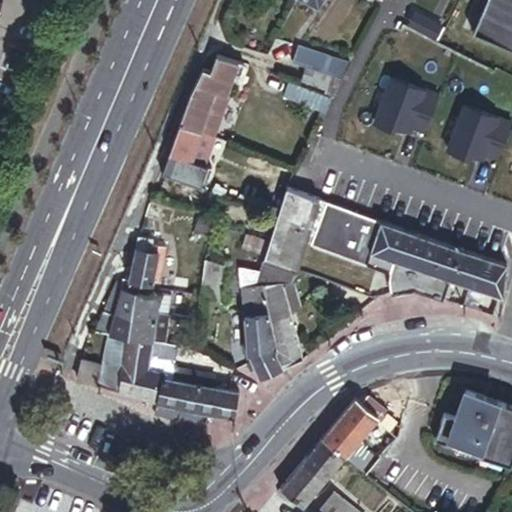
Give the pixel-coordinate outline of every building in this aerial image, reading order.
[(324,0),(290,0),(317,14),(324,0)] [(511,0),(486,0),(468,42),(511,60),(511,0)] [(332,106),(350,70),(297,53),(290,71),(303,75),(298,89),(324,98),(323,103),(287,90),(282,103),(324,119),(330,105),(332,106)] [(207,175),(202,174),(212,145),(214,146),(229,104),(227,103),(230,93),(235,95),(243,72),(214,65),(209,78),(202,76),(190,100),(168,158),(184,164),(179,179),(203,187),(207,175)] [(411,134),(425,139),(439,103),(391,85),(374,130),(392,136),(393,133),(409,138),(411,134)] [(498,166),(511,130),(464,112),(448,157),(465,164),(467,160),(482,166),(484,161),(498,166)] [(318,206),(289,196),(267,268),(294,277),(304,247),(318,206)] [(324,208),(318,206),(304,247),(310,249),(324,208)] [(363,221),(324,208),(310,249),(394,278),(395,275),(402,268),(353,251),(363,221)] [(434,280),(444,249),(363,221),(353,251),(402,268),(416,273),(434,280)] [(236,242),(213,235),(208,249),(231,256),(236,242)] [(132,285),(152,289),(160,257),(151,255),(154,243),(138,237),(134,251),(137,252),(130,284),(132,285)] [(203,264),(223,270),(226,271),(231,256),(208,249),(203,264)] [(468,291),(478,261),(444,249),(434,280),(449,285),(468,291)] [(494,300),(497,301),(508,271),(478,261),(468,291),(494,300)] [(218,305),(223,270),(203,264),(198,301),(218,305)] [(294,277),(267,268),(261,282),(272,285),(284,282),(286,289),(289,290),(294,277)] [(390,290),(392,298),(408,293),(416,273),(402,268),(395,275),(394,278),(390,290)] [(427,300),(434,280),(416,273),(408,293),(427,300)] [(261,282),(243,276),(244,321),(266,317),(261,287),(272,285),(261,282)] [(449,285),(434,280),(427,300),(442,305),(449,285)] [(299,363),(301,362),(288,318),(295,311),(289,290),(286,289),(284,282),(272,285),(261,287),(266,317),(273,342),(281,373),(299,363)] [(151,294),(152,289),(132,285),(131,290),(151,294)] [(124,287),(119,286),(109,309),(118,310),(123,292),(124,287)] [(123,292),(118,310),(157,317),(160,298),(123,292)] [(491,321),(498,324),(504,304),(497,301),(494,300),(493,304),(496,305),(491,321)] [(118,310),(109,309),(97,336),(110,338),(118,310)] [(157,317),(118,310),(110,338),(128,341),(152,345),(157,317)] [(186,322),(195,324),(197,313),(188,312),(186,322)] [(163,347),(168,319),(157,317),(152,345),(163,347)] [(273,342),(266,317),(244,321),(246,360),(269,349),(268,344),(273,342)] [(185,331),(194,332),(195,324),(186,322),(185,331)] [(123,367),(128,341),(110,338),(104,363),(123,367)] [(147,373),(152,345),(128,341),(123,367),(147,373)] [(269,349),(281,373),(273,342),(268,344),(269,349)] [(163,347),(152,345),(147,373),(163,376),(165,370),(170,348),(163,347)] [(172,371),(178,349),(170,348),(165,370),(172,371)] [(260,384),(281,373),(269,349),(246,360),(250,368),(255,375),(260,384)] [(76,381),(97,388),(103,367),(81,363),(76,381)] [(118,395),(123,367),(104,363),(103,367),(97,388),(118,395)] [(232,423),(237,397),(211,391),(163,380),(163,376),(147,373),(123,367),(118,395),(118,397),(171,411),(232,423)] [(250,378),(255,375),(250,368),(246,370),(250,378)] [(172,371),(165,370),(163,376),(163,380),(211,391),(214,380),(172,371)] [(456,418),(444,414),(435,439),(451,445),(453,440),(477,448),(476,453),(505,463),(508,455),(511,456),(511,406),(466,390),(456,418)] [(380,417),(357,398),(324,437),(347,456),(358,443),(380,417)] [(347,456),(324,437),(281,487),(304,506),(347,456)] [(347,456),(362,467),(371,455),(358,443),(347,456)] [(370,473),(379,462),(371,455),(362,467),(370,473)] [(359,511),(338,494),(323,511),(359,511)]
